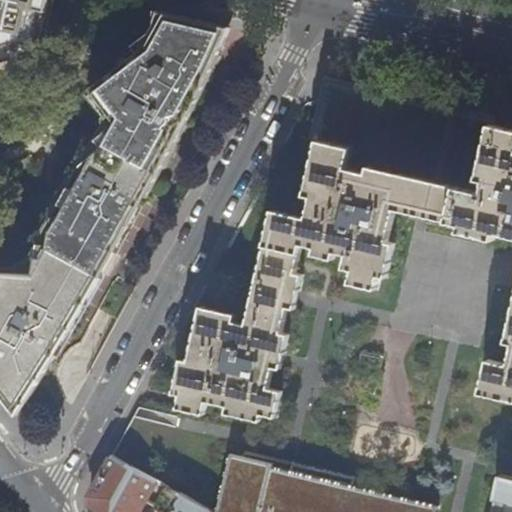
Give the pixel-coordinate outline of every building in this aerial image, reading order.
[(0,0),(0,61),(19,55),(39,60),(53,0),(0,0)] [(120,0),(114,0),(107,33),(125,38),(133,3),(120,0)] [(0,390),(14,409),(17,404),(26,404),(50,372),(69,345),(74,337),(106,278),(132,229),(171,158),(194,114),(219,65),(234,27),(191,17),(161,9),(151,31),(135,44),(140,51),(102,82),(127,115),(121,129),(92,150),(83,167),(34,260),(34,270),(29,268),(21,268),(21,265),(0,264),(0,390)] [(511,128),(493,124),(493,125),(407,105),(352,92),(350,99),(330,94),(323,122),(314,160),(306,195),(313,197),(309,217),(275,209),(255,294),(248,324),(236,321),(238,314),(203,306),(184,385),(179,408),(206,414),(209,401),(229,406),(228,413),(262,421),(264,414),(277,417),(284,390),(271,387),(275,367),(282,369),(290,334),(283,332),(289,307),(296,309),(304,274),(297,273),(304,244),(317,247),(316,254),(336,259),(337,252),(349,255),(346,268),(355,270),(352,283),(378,289),(382,276),(388,277),(396,243),(390,241),(397,209),(463,225),(461,232),(496,240),(498,233),(511,236),(511,323),(508,342),(511,342),(511,355),(510,363),(490,359),(482,393),(511,399),(511,128)] [(215,511),(439,511),(441,505),(354,485),(355,476),(294,462),(291,472),(273,468),(273,463),(230,453),(224,480),(215,511)] [(91,504),(105,511),(140,511),(157,480),(113,456),(90,496),(91,504)] [(511,511),(511,476),(502,474),(493,511),(511,511)] [(212,511),(210,510),(167,486),(156,506),(166,511),(212,511)]
